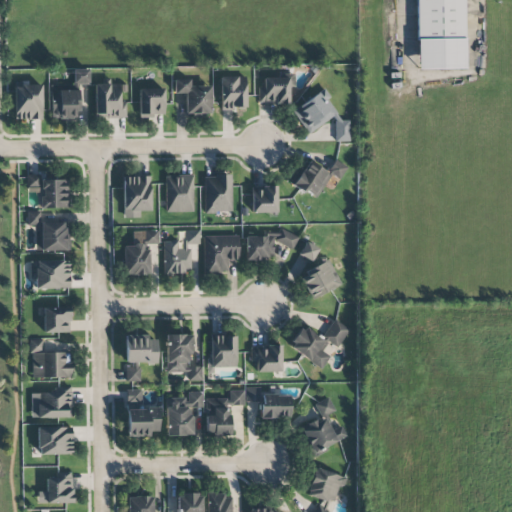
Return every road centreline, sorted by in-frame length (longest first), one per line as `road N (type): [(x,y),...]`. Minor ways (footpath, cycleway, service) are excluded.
road 1 (residential): [(96,149),(104,511)]
road 2 (residential): [(260,146),(0,150)]
road 3 (residential): [(267,465),(103,466)]
road 4 (residential): [(261,306),(100,307)]
